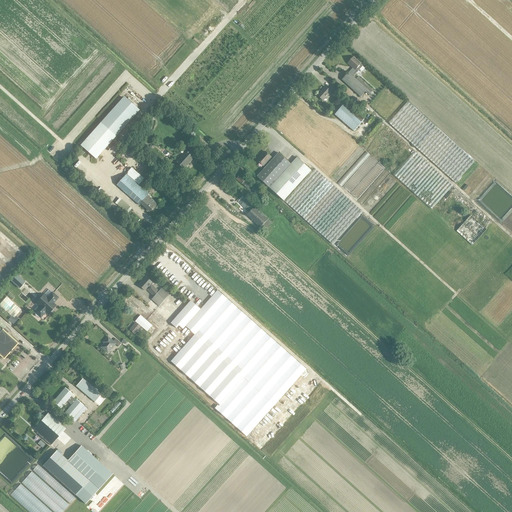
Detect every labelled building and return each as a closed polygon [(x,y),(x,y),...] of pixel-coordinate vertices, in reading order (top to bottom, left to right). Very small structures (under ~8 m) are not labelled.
[(361,63),(353,57),(348,63),(353,67),(349,72),(353,76),(358,71),(355,69),(361,63)] [(369,95),(371,93),(353,76),(349,72),(342,80),(360,96),(365,91),(369,95)] [(373,90),(356,74),(354,77),(367,89),(371,92),(373,90)] [(335,93),(337,90),(332,86),(330,89),(329,91),(325,87),(317,95),(323,100),(331,92),(330,92),(332,90),(335,93)] [(126,95),(101,123),(117,136),(141,109),(126,95)] [(341,100),(331,111),(335,114),(354,131),(364,119),(341,100)] [(388,123),(448,176),(455,183),(474,162),(407,102),(388,123)] [(117,136),(101,123),(81,145),(96,159),(117,136)] [(204,150),(209,145),(201,137),(196,142),(204,150)] [(190,155),(194,151),(189,146),(185,151),(186,152),(176,162),(183,169),(193,158),(190,155)] [(355,171),(370,154),(366,151),(351,168),(355,171)] [(432,209),(434,206),(453,186),(414,151),(393,174),(432,209)] [(269,163),(263,170),(261,167),(254,175),(257,177),(283,201),(311,170),(297,157),(291,164),(279,153),(272,160),(270,158),(271,157),(265,152),(257,160),(263,166),(267,161),(269,163)] [(126,174),(127,174),(117,185),(139,205),(141,203),(150,212),(157,204),(148,196),(149,194),(139,185),(144,178),(132,167),(126,174)] [(314,168),(285,201),(304,218),(333,185),(314,168)] [(246,179),(242,176),(240,175),(236,179),(248,189),(251,185),(249,183),(251,181),(247,177),(246,179)] [(263,199),(267,195),(255,185),(251,189),(263,199)] [(333,244),(362,211),(333,185),(304,218),(333,244)] [(236,199),(243,191),(241,189),(233,197),(236,199)] [(263,231),(271,222),(251,202),(250,203),(243,197),(238,202),(249,212),(247,215),(253,221),(263,231)] [(132,209),(131,209),(121,200),(118,204),(128,213),(140,224),(144,219),(132,209)] [(486,229),(471,215),(456,231),(472,245),(486,229)] [(16,273),(10,280),(20,289),(25,282),(16,273)] [(157,304),(167,293),(161,288),(159,291),(152,285),(153,283),(152,282),(146,277),(139,285),(145,291),(146,289),(154,296),(151,299),(157,304)] [(179,325),(180,327),(183,329),(158,357),(247,436),(306,369),(217,290),(200,309),(191,300),(171,323),(176,328),(179,325)] [(47,298),(43,295),(36,303),(40,306),(34,312),(36,313),(35,314),(35,315),(35,316),(36,316),(37,317),(38,317),(39,316),(40,317),(45,312),(48,314),(55,306),(53,303),(58,298),(52,293),(47,298)] [(22,309),(7,296),(0,303),(0,306),(2,308),(10,316),(13,319),(16,316),(22,309)] [(135,321),(150,334),(152,335),(157,329),(140,315),(135,321)] [(135,334),(141,327),(136,323),(130,330),(135,334)] [(2,330),(0,332),(0,355),(4,359),(10,352),(10,353),(12,351),(11,350),(17,343),(2,330)] [(108,337),(105,341),(106,342),(101,347),(108,353),(115,344),(118,347),(121,344),(115,339),(113,341),(108,337)] [(76,386),(94,402),(101,394),(83,379),(76,386)] [(71,420),(74,422),(86,408),(83,406),(76,399),(76,400),(71,396),(72,394),(65,388),(53,402),(61,408),(67,401),(72,405),(64,414),(71,420)] [(112,413),(121,404),(118,401),(110,411),(112,413)] [(50,445),(65,428),(48,413),(34,429),(37,432),(36,433),(50,445)] [(103,466),(81,446),(67,462),(57,451),(43,466),(77,495),(103,466)] [(76,497),(38,464),(33,470),(70,503),(76,497)] [(31,471),(21,483),(55,511),(62,511),(70,504),(31,471)] [(53,511),(21,483),(10,495),(29,511),(53,511)]
